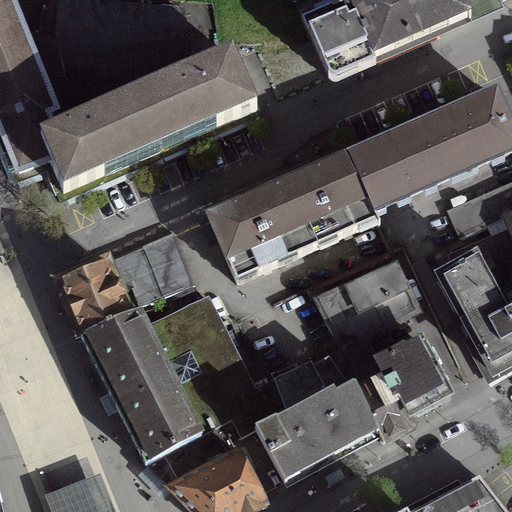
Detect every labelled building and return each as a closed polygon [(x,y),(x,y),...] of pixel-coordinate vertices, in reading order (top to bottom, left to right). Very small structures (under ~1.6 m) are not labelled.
[(0,0),(0,135),(17,178),(49,167),(40,146),(51,141),(43,121),(52,117),(30,62),(22,41),(4,0),(0,0)] [(41,11),(38,35),(22,41),(30,62),(52,117),(62,113),(68,125),(79,120),(79,121),(82,121),(81,119),(101,111),(103,111),(103,110),(122,101),(123,102),(125,102),(125,100),(144,92),(147,92),(147,90),(166,82),(166,83),(169,83),(169,81),(190,71),(188,58),(181,15),(158,12),(158,11),(155,11),(155,12),(134,10),(134,8),(131,9),(131,10),(111,7),(110,5),(107,6),(107,7),(87,4),(87,3),(84,3),(84,4),(64,2),(63,0),(62,1),(49,0),(47,12),(41,11)] [(356,0),(347,4),(355,22),(348,26),(338,2),(301,18),(327,82),(366,65),(372,62),(372,63),(430,37),(468,21),(468,19),(500,5),(511,0),(356,0)] [(49,167),(62,198),(114,176),(159,156),(208,134),(255,114),(232,62),(193,79),(136,104),(51,141),(40,146),(49,167)] [(511,145),(493,102),(347,166),(372,216),(511,154),(511,145)] [(378,230),(372,216),(347,166),(344,162),(274,192),(303,258),(374,227),(375,231),(378,230)] [(460,242),(501,223),(511,218),(511,187),(448,216),(460,242)] [(235,288),(303,258),(274,192),(206,222),(235,288)] [(511,218),(501,223),(507,235),(511,246),(511,218)] [(511,368),(511,366),(510,363),(511,361),(511,246),(507,235),(450,260),(456,274),(440,283),(493,378),(511,368)] [(193,289),(172,237),(142,250),(162,302),(193,289)] [(162,302),(142,250),(58,287),(80,342),(127,322),(119,303),(125,301),(123,295),(130,292),(138,311),(162,302)] [(412,423),(409,417),(446,398),(419,347),(402,356),(401,354),(376,367),(363,342),(416,315),(394,270),(317,305),(341,351),(328,359),(329,360),(332,367),(348,388),(354,389),(378,439),(382,447),(409,432),(412,423)] [(230,425),(239,442),(254,434),(285,419),(273,386),(253,396),(206,303),(145,334),(138,318),(127,322),(80,342),(115,413),(116,412),(145,470),(221,429),(230,425)] [(285,419),(254,434),(284,489),(324,469),(324,468),(378,439),(354,389),(348,388),(332,367),(329,360),(321,364),(319,359),(308,364),(309,366),(272,384),(273,386),(285,419)] [(258,511),(264,509),(231,447),(221,429),(145,470),(186,511),(258,511)] [(115,511),(101,475),(45,497),(50,511),(115,511)] [(502,511),(478,481),(418,511),(502,511)]
